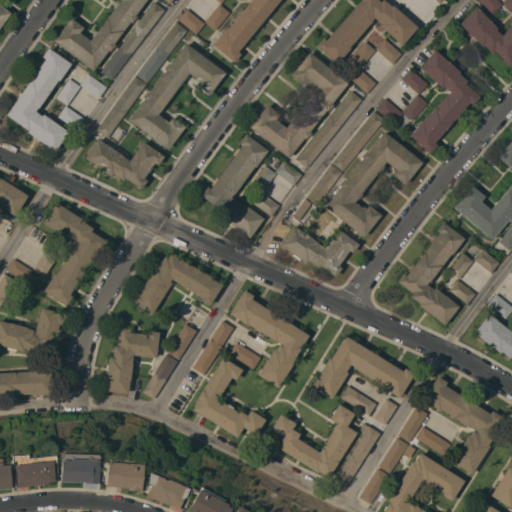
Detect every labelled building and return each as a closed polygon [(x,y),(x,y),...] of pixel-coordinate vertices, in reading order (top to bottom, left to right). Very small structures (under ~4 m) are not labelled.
[(0,0),(0,6),(9,13),(0,25),(0,0)] [(144,0),(134,15),(135,16),(130,22),(129,21),(112,43),(114,45),(109,51),(107,50),(92,70),(52,40),(69,18),(82,27),(78,32),(88,40),(91,37),(90,36),(94,30),(95,31),(113,8),(111,7),(115,2),(117,3),(118,0),(144,0)] [(278,0),(237,51),(239,54),(233,62),(211,44),(224,28),(225,29),(247,3),(248,3),(251,0),(278,0)] [(359,0),(376,0),(379,2),(380,0),(382,0),(390,6),(391,5),(416,27),(400,45),(377,25),(379,23),(372,17),(370,21),(348,47),(349,48),(335,64),(314,45),(322,37),(324,40),(359,0)] [(496,0),(501,4),(491,14),(477,0),(496,0)] [(503,0),(511,0),(511,9),(510,11),(501,2),(503,0)] [(152,1),(163,9),(110,80),(99,72),(152,1)] [(218,4),(228,12),(213,30),(203,22),(218,4)] [(496,28),(494,29),(500,35),(503,32),(511,22),(511,60),(507,65),(493,51),(491,54),(482,45),(481,47),(457,23),(474,6),(496,28)] [(203,23),(195,34),(177,19),(185,9),(203,23)] [(175,22),(186,30),(145,83),(135,74),(175,22)] [(400,53),(391,64),(374,48),(383,38),(400,53)] [(364,41),(374,50),(359,67),(349,58),(364,41)] [(127,119),(143,99),(141,97),(146,91),(147,92),(164,70),(162,69),(167,62),(169,64),(184,43),(224,73),(207,95),(194,85),(198,81),(187,73),(157,114),(167,122),(171,117),(183,126),(167,149),(127,119)] [(26,132),(27,130),(5,115),(44,59),(41,57),(47,48),(70,64),(58,80),(57,80),(37,108),(36,108),(34,111),(40,116),(42,114),(67,131),(53,151),(26,132)] [(459,72),(457,73),(466,80),(463,83),(478,96),(471,104),(468,102),(433,143),(436,145),(429,153),(408,135),(421,119),(422,120),(445,94),(446,95),(449,92),(442,86),(441,88),(418,68),(433,50),(459,72)] [(346,83),(330,103),(332,104),(327,111),(325,109),(308,131),(309,132),(304,138),(303,137),(287,157),(248,126),(266,104),(278,114),(274,119),(284,127),(316,87),(306,79),(303,84),(290,74),(308,52),(346,83)] [(374,83),(365,93),(348,78),(357,68),(374,83)] [(400,79),(409,69),(426,83),(417,94),(400,79)] [(79,84),(80,82),(77,80),(80,76),(83,78),(86,73),(105,87),(98,98),(79,84)] [(134,76),(145,83),(106,137),(95,129),(134,76)] [(68,78),(79,86),(66,105),(55,97),(68,78)] [(350,90),(360,99),(306,168),(295,159),(350,90)] [(416,94),(426,103),(411,120),(401,111),(416,94)] [(401,113),(392,123),(375,108),(384,98),(401,113)] [(83,118),(75,130),(57,117),(64,105),(83,118)] [(373,111),(383,119),(342,171),(331,162),(373,111)] [(339,186),(337,185),(342,178),(344,179),(361,158),(360,157),(364,150),(366,151),(382,131),(421,162),(403,184),(391,174),(393,171),(390,168),(392,166),(385,161),(382,165),(383,166),(379,172),(377,170),(360,193),(361,194),(357,199),(355,198),(353,201),(360,207),(361,205),(365,207),(367,205),(379,214),(362,237),(323,206),(339,186)] [(240,145),(237,143),(244,134),(266,150),(254,167),(253,166),(233,194),(232,193),(229,197),(236,202),(238,200),(262,218),(248,238),(234,228),(234,229),(226,223),(227,222),(221,218),(222,216),(214,210),(216,208),(199,195),(206,186),(209,188),(240,145)] [(511,217),(509,221),(507,220),(490,240),(452,207),(471,186),(483,196),(479,201),(489,209),(511,182),(511,162),(508,167),(496,157),(511,137),(511,217)] [(107,145),(122,155),(121,156),(128,160),(141,141),(162,156),(156,165),(153,162),(142,178),(146,180),(140,189),(124,178),(122,181),(112,174),(110,177),(83,158),(96,138),(107,146),(107,145)] [(274,171),(282,160),(301,174),(293,185),(274,171)] [(330,164),(340,171),(301,224),(290,216),(330,164)] [(261,191),(250,183),(263,165),(274,173),(261,191)] [(0,178),(26,195),(13,215),(0,206),(0,178)] [(278,205),(270,216),(251,203),(259,192),(278,205)] [(83,220),(82,222),(91,228),(89,231),(106,241),(100,251),(97,249),(69,294),(72,296),(66,305),(43,291),(53,273),(55,274),(73,245),(74,245),(76,242),(69,237),(68,239),(42,223),(54,203),(83,220)] [(438,232),(435,230),(441,221),(463,238),(451,255),(450,254),(429,281),(428,281),(425,284),(432,289),(433,287),(457,306),(443,325),(416,305),(417,303),(409,296),(411,293),(395,281),(402,272),(405,275),(438,232)] [(511,223),(511,245),(508,250),(497,241),(511,223)] [(302,232),(317,242),(316,243),(323,248),(337,229),(357,244),(351,252),(348,250),(345,254),(346,254),(341,262),(340,261),(337,265),(340,267),(334,276),(318,265),(316,267),(307,261),(305,263),(299,259),(299,260),(291,255),(292,254),(278,244),(291,225),(302,232)] [(490,272),(472,258),(480,248),(498,262),(490,272)] [(44,249),(55,256),(43,276),(31,269),(44,249)] [(458,279),(447,270),(461,252),(472,261),(458,279)] [(154,266),(156,267),(163,256),(166,257),(169,253),(184,262),(191,266),(192,266),(212,278),(212,279),(221,285),(208,305),(199,299),(200,297),(170,278),(168,281),(170,283),(150,314),(130,302),(136,292),(138,293),(154,266)] [(32,271),(25,282),(5,270),(12,258),(32,271)] [(0,277),(3,273),(15,280),(0,303),(0,277)] [(474,293),(466,304),(448,290),(456,279),(474,293)] [(253,301),(254,300),(262,305),(261,306),(284,320),(284,319),(292,324),(292,325),(307,335),(293,358),(295,359),(277,388),(256,375),(273,349),(275,350),(279,343),(276,341),(275,342),(246,323),(245,324),(227,313),(242,289),(252,295),(250,298),(253,301)] [(511,307),(511,309),(504,319),(486,304),(495,294),(511,307)] [(0,320),(9,323),(9,322),(26,327),(26,328),(34,330),(40,307),(65,314),(62,325),(58,324),(56,329),(58,330),(56,336),(55,336),(53,341),(57,343),(54,353),(36,348),(35,351),(23,348),(22,351),(16,349),(16,351),(6,348),(7,347),(0,345),(0,320)] [(511,356),(509,359),(500,351),(498,353),(472,333),(487,313),(511,332),(510,334),(511,335),(511,356)] [(221,320),(232,327),(203,374),(191,367),(221,320)] [(184,323),(195,331),(177,359),(166,352),(184,323)] [(108,357),(111,357),(112,346),(115,346),(118,327),(129,328),(128,332),(146,334),(147,331),(158,332),(155,357),(132,355),(131,363),(129,381),(128,380),(127,393),(103,390),(108,357)] [(343,335),(401,371),(403,368),(412,373),(398,397),(380,386),(381,385),(352,367),(352,366),(348,364),(344,371),(346,373),(330,399),(310,386),(327,357),(329,358),(343,335)] [(252,369),(228,354),(235,342),(260,357),(252,369)] [(165,353),(176,361),(153,399),(141,391),(165,353)] [(225,359),(241,369),(239,372),(239,373),(237,377),(236,377),(235,380),(230,377),(216,399),(218,401),(218,400),(225,405),(226,403),(232,407),(231,408),(237,412),(238,410),(246,415),(249,410),(265,419),(255,435),(242,427),(236,437),(191,409),(197,399),(196,398),(220,359),(224,362),(225,359)] [(0,373),(39,370),(38,366),(50,365),(52,394),(31,395),(30,393),(0,395),(0,373)] [(488,413),(490,410),(500,416),(490,432),(493,434),(486,445),(488,446),(470,474),(450,461),(466,435),(468,436),(473,429),(469,427),(469,428),(439,410),(439,411),(421,400),(436,376),(445,382),(443,385),(488,413)] [(368,415),(339,397),(346,385),(375,403),(368,415)] [(384,398),(396,405),(384,425),(372,418),(384,398)] [(318,452),(320,448),(330,431),(329,430),(333,422),(328,419),(337,404),(353,413),(345,426),(355,432),(327,477),(318,471),(316,473),(278,448),(281,444),(278,443),(282,437),(269,429),(279,414),(294,423),(291,429),(299,434),(296,438),(318,452)] [(415,406),(426,413),(408,442),(397,435),(415,406)] [(343,489),(332,482),(363,432),(358,429),(362,423),(367,426),(379,433),(343,489)] [(421,426),(450,444),(443,455),(414,437),(421,426)] [(389,473),(377,466),(395,437),(406,444),(389,473)] [(383,511),(382,511),(388,501),(386,500),(410,461),(412,462),(418,452),(463,480),(450,501),(440,494),(441,493),(423,482),(424,481),(420,479),(406,502),(408,503),(409,502),(424,511),(383,511)] [(8,465),(10,488),(0,489),(0,457),(1,466),(8,465)] [(59,481),(60,461),(85,460),(85,461),(91,462),(91,466),(97,466),(97,483),(83,483),(83,482),(59,481)] [(51,461),(53,481),(47,482),(48,483),(16,487),(14,465),(26,464),(26,463),(51,461)] [(511,503),(509,508),(489,495),(506,467),(508,468),(511,461),(511,503)] [(110,463),(110,462),(142,464),(140,491),(138,491),(138,490),(132,490),(132,491),(128,490),(128,487),(104,486),(106,463),(110,463)] [(369,504),(358,497),(376,468),(387,475),(369,504)] [(167,480),(167,479),(178,483),(178,484),(188,488),(184,497),(182,497),(178,508),(168,504),(168,505),(149,497),(150,495),(146,494),(150,484),(147,483),(148,472),(167,480)] [(227,511),(186,511),(185,511),(187,507),(188,508),(199,487),(223,500),(222,502),(226,504),(225,506),(230,508),(227,511)]
